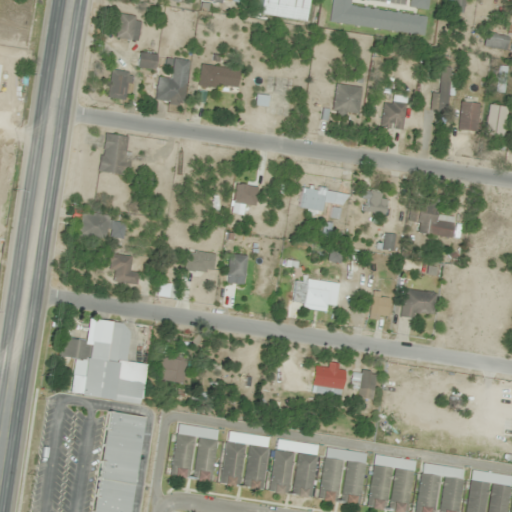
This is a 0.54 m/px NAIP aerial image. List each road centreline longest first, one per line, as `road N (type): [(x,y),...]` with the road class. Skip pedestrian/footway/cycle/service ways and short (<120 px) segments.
road 1 (residential): [(24,294),(511,368)]
road 2 (secondary): [(70,0),(0,464)]
road 3 (residential): [(511,183),(52,110)]
